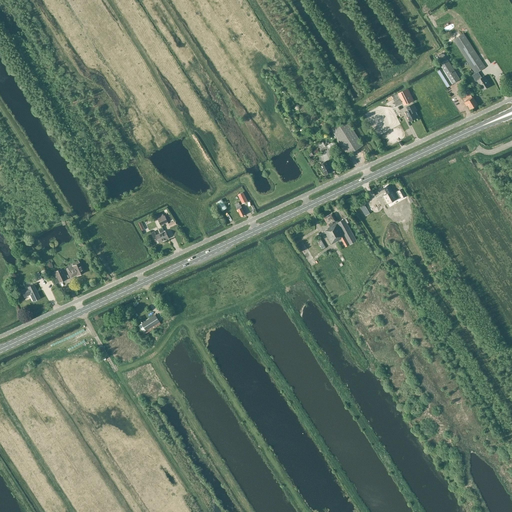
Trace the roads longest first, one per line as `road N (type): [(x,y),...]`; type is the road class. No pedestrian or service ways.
road 1 (unclassified): [(0,337),(511,98)]
road 2 (primary): [(0,349),(475,128)]
road 3 (track): [(82,312),(206,511)]
road 4 (track): [(379,160),(283,0)]
